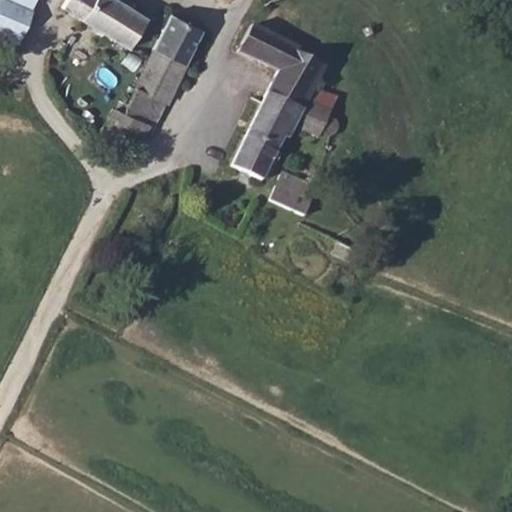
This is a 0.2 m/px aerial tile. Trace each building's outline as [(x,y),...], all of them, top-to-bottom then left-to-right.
[(2,0),(0,0),(0,33),(19,41),(32,13),(2,0)] [(2,0),(32,13),(37,0),(2,0)] [(67,0),(61,12),(128,51),(133,41),(146,19),(113,0),(67,0)] [(172,16),(153,51),(186,66),(202,31),(172,16)] [(328,110),(308,100),(315,86),(323,69),(298,56),(299,52),(251,27),(238,54),(276,74),(229,168),(257,185),(281,141),(286,143),(292,131),(318,144),(320,141),(326,144),(332,144),(337,141),(340,138),(340,133),(340,129),(335,126),(330,123),(335,114),(328,110)] [(112,113),(99,135),(131,151),(147,129),(153,131),(164,106),(168,106),(186,66),(153,51),(137,83),(123,118),(112,113)] [(315,86),(308,100),(328,110),(330,106),(335,97),(315,86)] [(281,177),(273,189),(306,206),(312,192),(281,177)]
